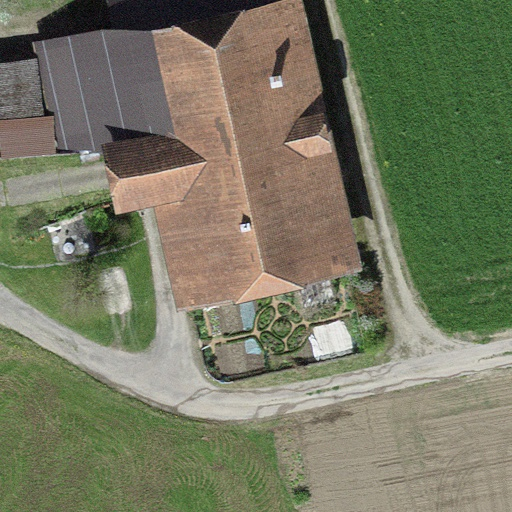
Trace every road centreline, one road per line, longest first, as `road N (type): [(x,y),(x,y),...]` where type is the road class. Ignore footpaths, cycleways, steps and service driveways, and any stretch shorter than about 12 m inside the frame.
road 1 (unclassified): [(511,355),(252,402),(214,400)]
road 2 (track): [(0,282),(109,362),(214,400)]
